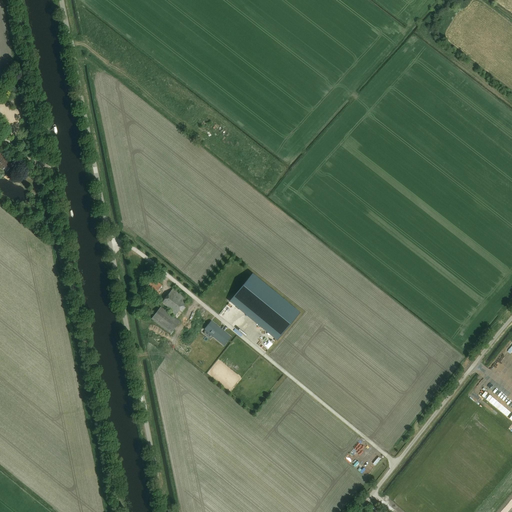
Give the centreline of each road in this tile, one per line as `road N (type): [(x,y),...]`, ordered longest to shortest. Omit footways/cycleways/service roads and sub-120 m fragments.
road 1 (unclassified): [(163,511),(60,0)]
road 2 (track): [(18,0),(118,511)]
road 3 (unclassified): [(358,511),(511,318)]
